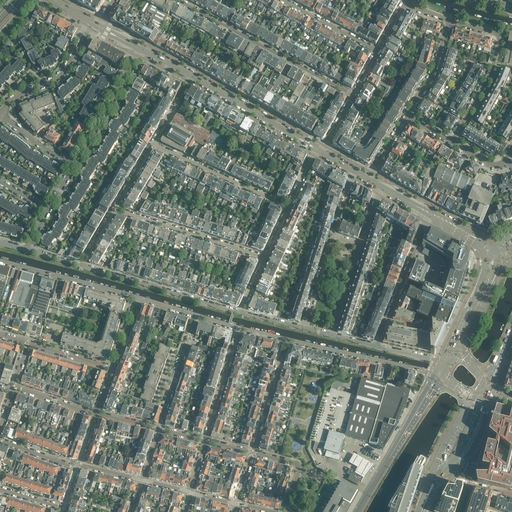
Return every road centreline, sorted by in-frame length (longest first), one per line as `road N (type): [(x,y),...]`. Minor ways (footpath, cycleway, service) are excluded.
road 1 (residential): [(352,95),(178,0)]
road 2 (residential): [(449,20),(500,34),(490,73),(451,143)]
road 3 (residential): [(240,313),(81,265)]
road 4 (residential): [(116,208),(265,258)]
road 5 (residential): [(286,339),(435,374)]
road 6 (residential): [(289,207),(154,144)]
road 7 (residential): [(0,260),(138,297)]
road 8 (residential): [(377,346),(429,213)]
road 9 (secondary): [(315,148),(192,76)]
road 10 (residential): [(141,49),(75,169)]
road 11 (secondary): [(421,511),(485,390)]
road 12 (residential): [(0,112),(56,80),(94,24)]
road 13 (secondary): [(470,400),(420,511)]
